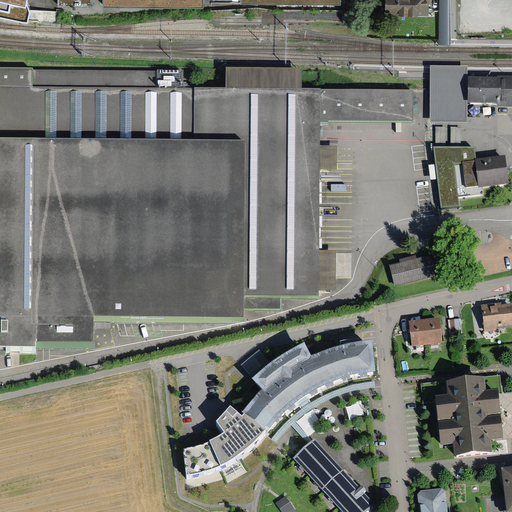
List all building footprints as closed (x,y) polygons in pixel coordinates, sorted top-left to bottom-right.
[(0,0),(0,15),(20,19),(23,0),(0,0)] [(384,0),(385,17),(430,17),(429,0),(384,0)] [(182,74),(0,72),(0,345),(36,346),(36,342),(95,342),(95,321),(244,322),(244,311),(281,312),(281,299),(319,299),(320,125),(416,126),(416,95),(300,94),(300,72),(225,72),(225,92),(182,92),(182,74)] [(498,83),(469,83),(469,103),(498,103),(498,83)] [(511,83),(498,83),(498,103),(511,103),(511,83)] [(436,146),(445,147),(446,128),(436,128),(436,146)] [(461,147),(461,128),(451,128),(451,147),(461,147)] [(508,184),(505,156),(476,159),(475,150),(434,149),(441,208),(460,205),(458,197),(480,194),(479,187),(508,184)] [(437,277),(433,258),(390,267),(394,286),(437,277)] [(502,302),(482,305),(485,332),(497,330),(497,328),(511,326),(511,307),(511,303),(502,304),(502,302)] [(440,317),(410,320),(412,345),(442,343),(440,317)] [(461,318),(448,320),(450,334),(462,332),(461,318)] [(349,378),(373,374),(370,348),(344,352),(325,358),(310,365),(303,351),(285,361),(266,375),(255,384),(265,395),(252,408),(242,421),(230,411),(216,426),(224,437),(216,443),(205,448),(194,451),(183,453),(187,479),(199,477),(210,473),(222,469),(233,463),(244,456),(254,447),(264,437),(276,423),(291,407),(307,397),(326,387),(349,378)] [(256,354),(240,368),(249,378),(265,365),(256,354)] [(483,381),(447,384),(448,400),(437,401),(441,447),(453,446),(454,458),(493,454),(492,441),(501,440),(497,393),(484,394),(483,381)] [(294,459),(342,511),(361,511),(372,503),(314,440),(294,459)] [(511,465),(501,467),(507,511),(508,511),(511,511),(511,465)] [(418,495),(419,511),(447,511),(445,491),(441,490),(422,491),(418,495)] [(285,496),(275,503),(282,511),(295,511),(296,511),(285,496)]
